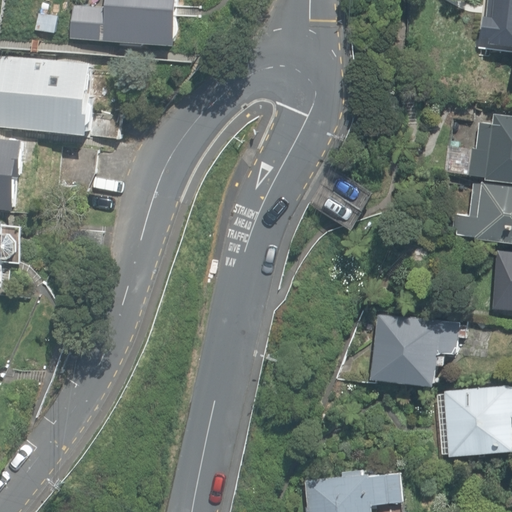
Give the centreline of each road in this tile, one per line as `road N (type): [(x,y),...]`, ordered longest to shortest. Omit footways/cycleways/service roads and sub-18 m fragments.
road 1 (residential): [(3,511),(54,445),(120,320),(146,207),(171,147),(237,80),(293,65)]
road 2 (tertiary): [(293,65),(308,76),(316,100),(257,219),(189,511)]
